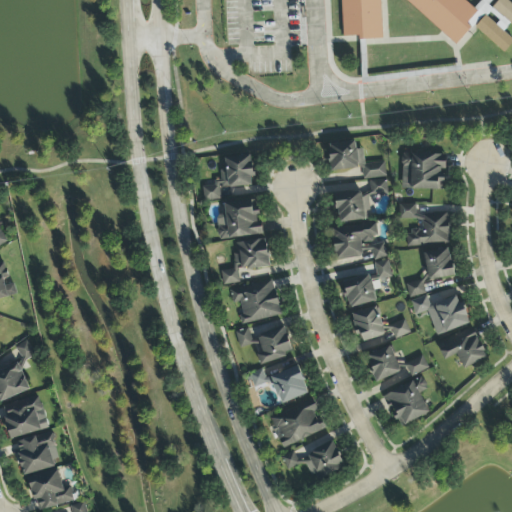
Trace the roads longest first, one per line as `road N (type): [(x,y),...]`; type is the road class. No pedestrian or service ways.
road 1 (secondary): [(275,511),(231,413),(192,280),(161,105),(156,0)]
road 2 (secondary): [(126,0),(137,163),(162,288),(203,423),(241,511)]
road 3 (residential): [(293,187),(326,340),(390,470)]
road 4 (residential): [(511,371),(433,442),(320,511)]
road 5 (residential): [(485,164),(485,262),(511,334)]
